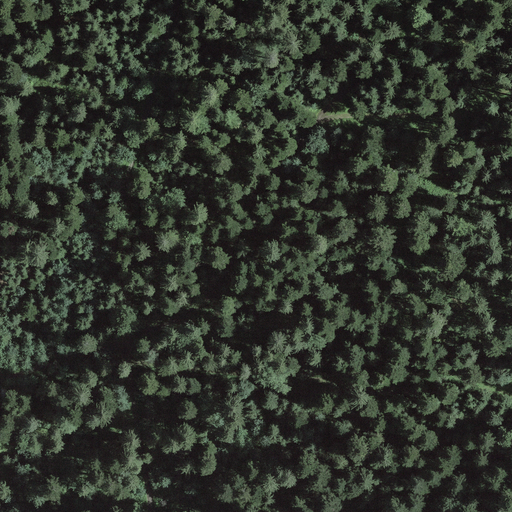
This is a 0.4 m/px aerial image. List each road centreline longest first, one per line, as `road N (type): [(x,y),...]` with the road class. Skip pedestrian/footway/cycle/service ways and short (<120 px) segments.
road 1 (track): [(0,380),(124,341),(210,294),(254,199),(319,124),(433,114),(511,88)]
road 2 (track): [(176,0),(113,233),(149,511)]
